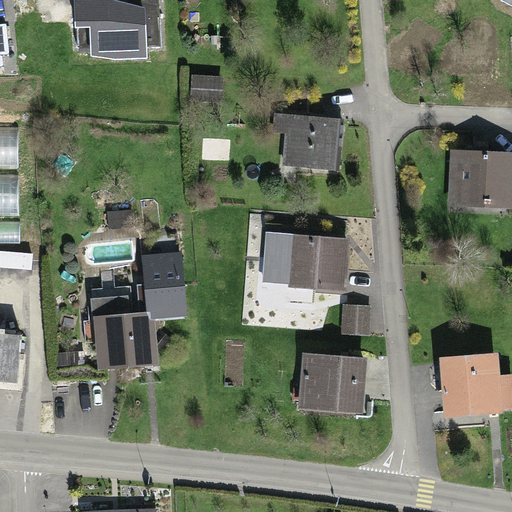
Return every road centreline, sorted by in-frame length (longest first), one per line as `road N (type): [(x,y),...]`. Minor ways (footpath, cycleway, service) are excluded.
road 1 (secondary): [(409,492),(19,447)]
road 2 (residential): [(409,492),(382,122)]
road 3 (residential): [(511,125),(382,122)]
road 4 (residential): [(382,122),(367,0)]
